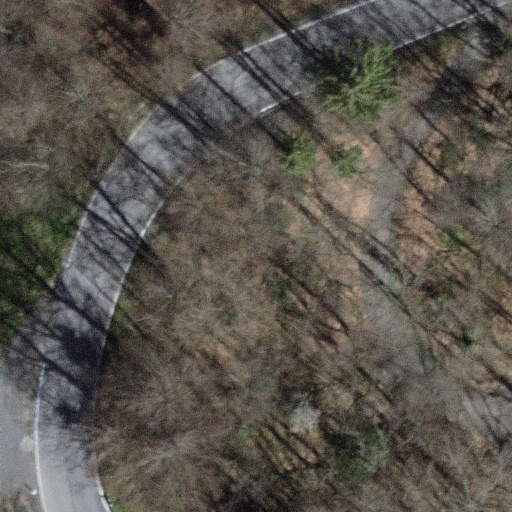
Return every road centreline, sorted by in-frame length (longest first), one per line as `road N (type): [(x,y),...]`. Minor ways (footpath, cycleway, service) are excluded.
road 1 (tertiary): [(78,511),(64,443),(72,371),(123,214),(156,155),(228,90),(433,0)]
road 2 (track): [(511,427),(425,385),(402,356),(381,261),(387,185),(511,20)]
